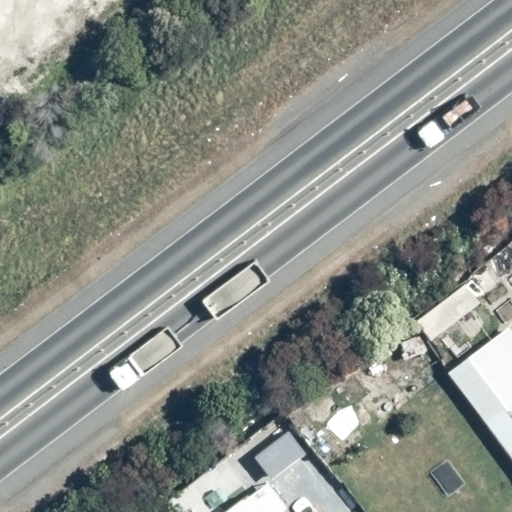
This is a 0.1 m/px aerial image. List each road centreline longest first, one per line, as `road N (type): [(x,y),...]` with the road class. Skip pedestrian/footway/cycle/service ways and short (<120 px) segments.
road 1 (trunk): [(511,81),(0,471)]
road 2 (trunk): [(0,385),(505,0)]
